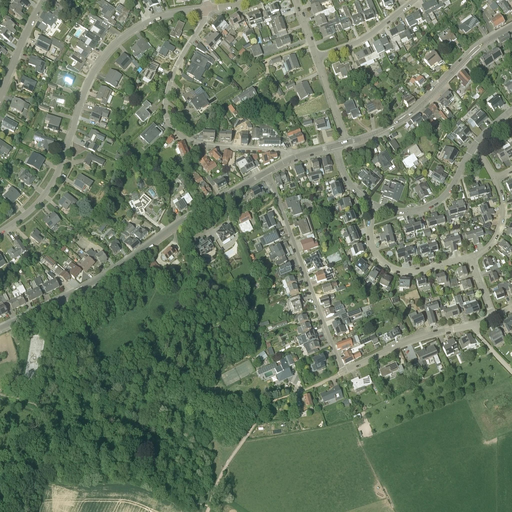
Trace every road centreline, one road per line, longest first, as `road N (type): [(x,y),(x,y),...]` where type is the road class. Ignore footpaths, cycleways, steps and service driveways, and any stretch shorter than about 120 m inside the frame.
road 1 (tertiary): [(0,328),(101,277),(265,172)]
road 2 (residential): [(145,23),(94,69),(53,180),(0,232)]
road 3 (residential): [(288,160),(281,151),(193,143),(167,118),(166,91),(206,9)]
road 4 (residential): [(265,172),(342,371)]
road 5 (tertiary): [(345,143),(394,124),(511,26)]
road 6 (residential): [(470,256),(409,271),(390,266),(371,243),(377,205)]
road 7 (residential): [(342,371),(416,338),(473,325)]
road 8 (residential): [(377,205),(405,211),(435,202),(473,146)]
road 9 (unclassified): [(205,511),(268,402)]
